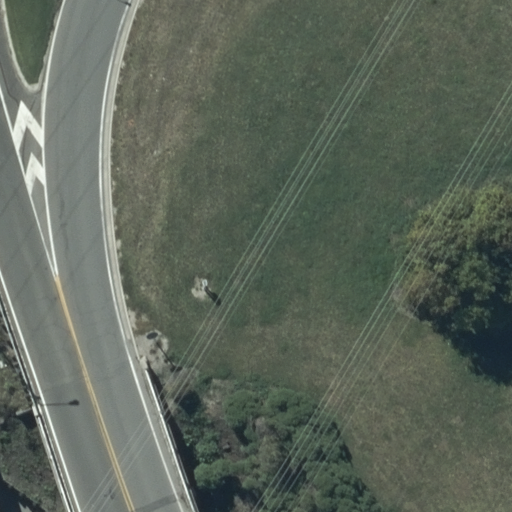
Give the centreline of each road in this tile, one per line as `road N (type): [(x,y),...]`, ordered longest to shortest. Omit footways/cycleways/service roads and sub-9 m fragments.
road 1 (trunk): [(104,0),(77,74),(62,177),(67,281),(89,384)]
road 2 (trunk): [(0,175),(89,384)]
road 3 (trunk): [(89,384),(137,511)]
